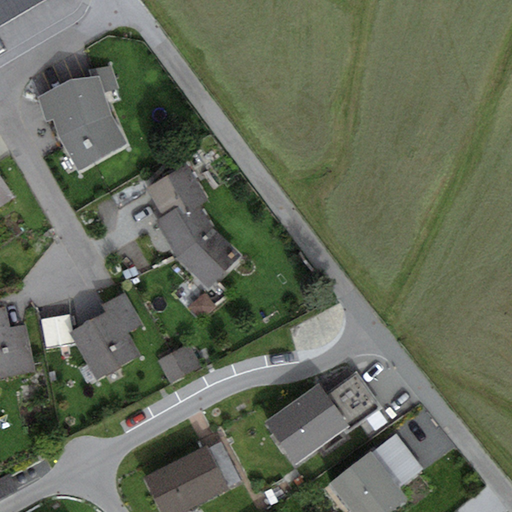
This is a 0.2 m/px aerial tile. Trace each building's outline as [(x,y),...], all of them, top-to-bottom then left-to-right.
[(0,0),(0,26),(44,0),(0,0)] [(118,87),(111,65),(88,69),(90,76),(70,78),(38,97),(45,121),(53,119),(58,138),(77,170),(126,142),(111,114),(104,92),(118,87)] [(146,188),(163,215),(155,221),(177,258),(209,287),(240,255),(215,230),(199,204),(208,199),(186,163),(146,188)] [(0,179),(0,204),(12,196),(0,179)] [(140,355),(127,332),(141,324),(123,292),(102,304),(106,311),(69,331),(96,379),(140,355)] [(0,307),(0,378),(35,371),(26,324),(10,327),(5,306),(0,307)] [(188,343),(157,360),(170,383),(201,366),(188,343)] [(318,382),(264,421),(295,463),(338,431),(341,435),(379,407),(355,374),(327,395),(318,382)] [(395,433),(330,483),(351,511),(388,511),(407,498),(399,488),(423,469),(395,433)] [(207,444),(143,476),(160,511),(181,511),(230,488),(229,485),(240,480),(221,441),(208,447),(207,444)] [(10,475),(0,481),(0,500),(19,491),(10,475)]
